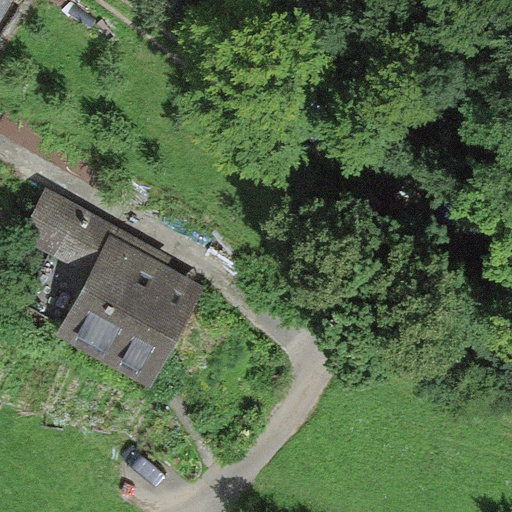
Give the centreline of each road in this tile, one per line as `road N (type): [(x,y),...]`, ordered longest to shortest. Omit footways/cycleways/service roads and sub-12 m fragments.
road 1 (track): [(118,0),(243,105),(311,220),(327,300),(304,374)]
road 2 (track): [(304,374),(299,349),(268,301),(89,191),(0,155)]
